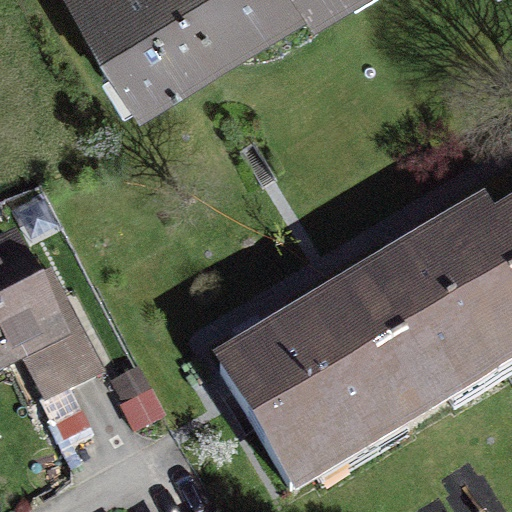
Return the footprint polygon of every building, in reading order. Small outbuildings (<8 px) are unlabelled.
[(297,0),(83,0),(140,94),(297,0)] [(511,358),(511,255),(497,230),(489,217),(357,295),(425,410),(511,358)] [(511,220),(497,230),(511,255),(511,220)] [(17,250),(0,258),(0,360),(41,340),(67,392),(100,375),(67,311),(52,318),(17,250)] [(425,410),(357,295),(222,375),(290,490),(425,410)]
